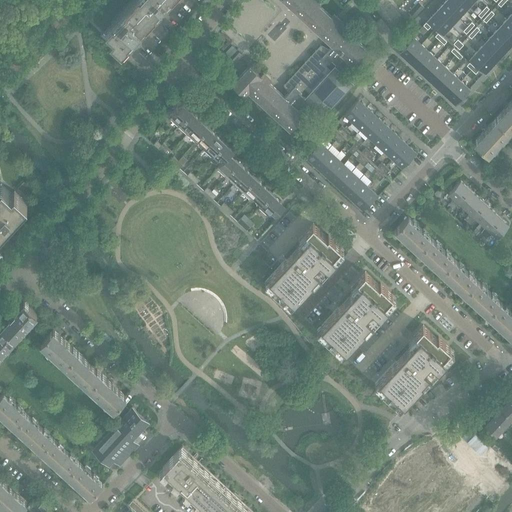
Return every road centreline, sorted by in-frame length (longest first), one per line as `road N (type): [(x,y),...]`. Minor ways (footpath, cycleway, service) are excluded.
road 1 (residential): [(22,272),(181,63)]
road 2 (residential): [(365,235),(181,63)]
road 3 (residential): [(319,511),(442,400),(507,363)]
road 4 (residential): [(174,417),(22,272)]
road 5 (residential): [(365,235),(507,363)]
road 6 (residential): [(280,511),(174,417)]
road 7 (residential): [(93,511),(174,417)]
